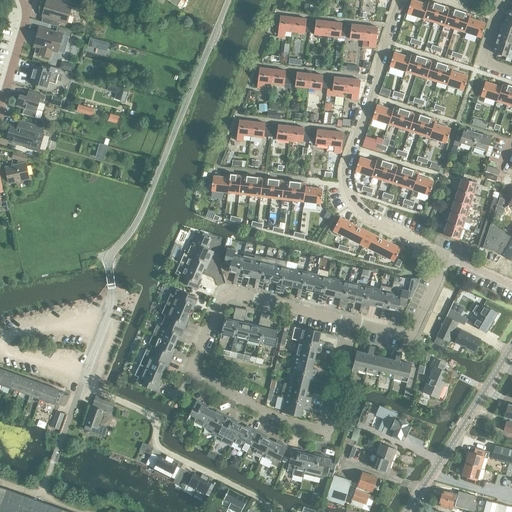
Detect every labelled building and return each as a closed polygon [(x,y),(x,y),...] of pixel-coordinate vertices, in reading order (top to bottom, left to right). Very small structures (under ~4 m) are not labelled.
[(50,0),(47,0),(42,16),(44,17),(42,22),(58,27),(59,21),(67,23),(72,6),(50,0)] [(412,0),(411,0),(407,14),(423,19),(428,5),(427,5),(412,0)] [(428,5),(423,19),(433,23),(439,5),(429,1),(427,5),(428,5)] [(310,5),(309,13),(320,15),(321,6),(310,5)] [(439,5),(433,23),(444,26),(449,8),(439,5)] [(101,8),(100,14),(109,17),(110,11),(101,8)] [(449,8),(444,26),(454,29),(460,11),(449,8)] [(511,10),(511,11),(502,24),(511,28),(511,10)] [(460,11),(454,29),(464,33),(469,18),(470,15),(460,11)] [(292,32),(293,18),(280,17),(278,37),(284,37),(285,31),(292,32)] [(306,20),(293,18),(292,32),(304,34),(305,32),(310,33),(311,23),(306,23),(306,20)] [(469,18),(464,33),(481,38),(485,24),(469,18)] [(327,36),(329,22),(316,21),(316,24),(311,23),(310,33),(314,33),(314,35),(327,36)] [(342,24),(329,22),(327,36),(340,38),(340,36),(345,37),(346,28),(341,27),(342,24)] [(511,28),(502,24),(497,39),(511,44),(511,28)] [(363,40),(364,26),(351,25),(351,28),(346,28),(345,37),(350,37),(350,39),(363,40)] [(377,28),(364,26),(363,40),(370,41),(369,47),(375,48),(377,28)] [(40,28),(35,45),(42,48),(40,54),(50,57),(52,50),(57,52),(64,54),(69,37),(71,31),(57,27),(56,33),(40,28)] [(90,38),(88,46),(106,51),(109,43),(90,38)] [(511,59),(511,56),(511,44),(497,39),(493,53),(511,59)] [(394,52),(389,67),(406,72),(410,58),(394,52)] [(410,58),(406,72),(416,76),(422,58),(411,54),(410,58)] [(422,58),(416,76),(426,79),(432,61),(422,58)] [(432,61),(426,79),(436,82),(442,64),(432,61)] [(61,62),(60,69),(71,72),(73,65),(61,62)] [(41,64),(40,68),(33,66),(29,82),(47,88),(49,82),(56,84),(60,70),(41,64)] [(442,64),(436,82),(447,86),(451,71),(452,71),(453,68),(442,64)] [(271,84),(273,70),(260,68),(257,89),(263,89),(264,83),(271,84)] [(286,71),(273,70),(271,84),(284,86),(284,84),(290,85),(291,76),(285,75),(286,71)] [(451,71),(447,86),(463,91),(468,76),(452,71),(451,71)] [(308,89),(310,75),(297,73),(296,76),(291,76),(290,85),(295,86),(295,87),(308,89)] [(323,76),(310,75),(308,89),(321,90),(321,89),(327,89),(328,80),(322,79),(323,76)] [(345,93),(347,79),(334,77),(334,81),(328,80),(327,89),(332,90),(332,92),(345,93)] [(360,81),(347,79),(345,93),(352,94),(351,100),(358,101),(360,81)] [(485,82),(480,96),(497,102),(501,87),(485,82)] [(501,87),(497,102),(507,105),(511,89),(511,86),(502,84),(501,87)] [(118,86),(115,99),(125,102),(129,90),(118,86)] [(380,93),(389,95),(391,89),(382,87),(380,93)] [(37,109),(39,102),(43,103),(45,96),(32,93),(31,98),(20,95),(16,106),(24,108),(22,114),(38,119),(41,110),(37,109)] [(61,105),(63,98),(54,95),(52,103),(61,105)] [(267,104),(259,104),(259,112),(267,111),(267,104)] [(79,105),(77,111),(93,116),(95,109),(79,105)] [(377,105),(372,119),(388,125),(393,110),(377,105)] [(393,110),(388,125),(399,128),(404,110),(394,107),(393,110)] [(404,110),(399,128),(409,131),(415,114),(404,110)] [(112,113),(109,119),(118,122),(120,116),(112,113)] [(325,113),(324,123),(331,124),(332,113),(325,113)] [(415,114),(409,131),(419,135),(425,117),(415,114)] [(425,117),(419,135),(430,138),(434,124),(435,124),(436,120),(425,117)] [(43,127),(36,125),(20,120),(18,127),(11,125),(7,140),(27,146),(26,148),(39,151),(43,135),(41,134),(43,127)] [(252,136),(254,122),(239,121),(237,141),(243,141),(244,135),(252,136)] [(265,124),(254,122),(252,136),(263,138),(264,136),(270,137),(271,128),(264,127),(265,124)] [(434,124),(430,138),(446,143),(451,129),(435,124),(434,124)] [(289,141),(291,127),(278,125),(278,129),(271,128),(270,137),(277,137),(277,139),(289,141)] [(304,128),(291,127),(289,141),(302,142),(302,141),(309,141),(310,132),(303,132),(304,128)] [(461,137),(456,136),(453,145),(458,147),(459,143),(473,147),(477,134),(464,129),(461,137)] [(326,145),(328,131),(317,130),(317,133),(310,132),(309,141),(316,142),(316,144),(326,145)] [(343,133),(328,131),(326,145),(335,146),(334,152),(341,153),(343,133)] [(491,138),(477,134),(473,147),(486,152),(485,155),(490,157),(493,148),(488,146),(491,138)] [(228,150),(224,161),(230,163),(234,152),(228,150)] [(26,156),(14,152),(13,159),(19,160),(18,165),(6,168),(9,183),(29,179),(25,161),(26,156)] [(360,157),(355,172),(371,177),(376,163),(376,162),(360,157)] [(376,163),(371,177),(382,180),(387,162),(377,159),(376,162),(376,163)] [(387,162),(382,180),(392,184),(398,166),(387,162)] [(398,166),(392,184),(402,187),(408,169),(398,166)] [(408,169),(402,187),(412,190),(417,176),(418,176),(419,173),(408,169)] [(230,178),(228,193),(239,195),(241,176),(230,174),(230,178)] [(213,176),(211,191),(228,193),(230,178),(213,176)] [(241,176),(239,195),(250,196),(252,177),(241,176)] [(417,176),(412,190),(429,196),(434,181),(418,176),(417,176)] [(252,177),(250,196),(261,197),(263,178),(252,177)] [(263,178),(261,197),(271,198),(274,180),(263,178)] [(461,179),(458,190),(473,195),(477,184),(461,179)] [(274,180),(271,198),(282,200),(284,181),(274,180)] [(284,181),(282,200),(293,201),(295,182),(284,181)] [(295,182),(293,201),(303,202),(305,187),(306,187),(306,184),(295,182)] [(483,248),(482,250),(511,264),(511,263),(511,182),(507,190),(502,188),(499,199),(496,206),(495,209),(495,211),(492,218),(490,223),(489,228),(486,238),(483,248)] [(305,187),(303,202),(321,204),(322,189),(306,187),(305,187)] [(473,195),(458,190),(454,202),(469,206),(473,195)] [(466,218),(469,206),(454,202),(451,213),(466,218)] [(208,211),(206,217),(213,219),(215,214),(208,211)] [(466,218),(451,213),(447,224),(462,229),(466,218)] [(340,217),(333,231),(348,239),(355,225),(340,217)] [(462,229),(447,224),(443,235),(458,240),(462,229)] [(355,225),(348,239),(363,247),(370,233),(355,225)] [(370,233),(363,247),(378,254),(385,240),(370,233)] [(184,253),(180,263),(202,273),(206,263),(208,264),(214,252),(207,249),(211,240),(199,234),(195,244),(193,243),(187,254),(184,253)] [(385,240),(378,254),(394,262),(401,248),(385,240)] [(243,258),(243,257),(233,255),(234,250),(227,249),(224,263),(230,265),(228,272),(238,274),(237,276),(235,276),(233,283),(237,285),(243,258)] [(250,277),(255,255),(244,253),(243,257),(243,258),(237,285),(241,285),(243,278),(241,277),(241,275),(250,277)] [(265,258),(255,255),(250,277),(258,279),(258,281),(256,281),(254,287),(258,289),(265,258)] [(271,282),(276,259),(265,257),(265,258),(258,289),(262,289),(264,283),(262,282),(262,280),(271,282)] [(285,267),(286,268),(287,262),(276,259),(271,282),(280,284),(279,286),(277,286),(275,292),(279,294),(285,267)] [(198,281),(202,273),(180,263),(175,274),(178,275),(176,280),(197,290),(201,281),(198,281)] [(292,287),(296,270),(286,268),(285,267),(279,294),(283,294),(285,288),(283,287),(283,285),(292,287)] [(327,277),(328,277),(329,272),(318,269),(317,275),(313,292),(322,294),(321,296),(319,296),(317,302),(321,304),(327,277)] [(300,299),(306,272),(296,270),(292,287),(301,289),(300,291),(298,291),(296,297),(300,299)] [(317,275),(306,272),(300,299),(304,299),(306,293),(304,292),(304,290),(313,292),(317,275)] [(338,280),(328,277),(327,277),(321,304),(325,304),(327,298),(325,297),(325,295),(334,297),(338,280)] [(342,309),(348,282),(338,280),(334,297),(343,299),(342,301),(340,301),(338,307),(342,309)] [(355,302),(359,285),(348,282),(342,309),(347,309),(348,303),(346,302),(346,300),(355,302)] [(363,314),(369,287),(359,285),(355,302),(364,304),(363,306),(361,306),(359,312),(363,314)] [(391,292),(392,287),(381,285),(380,289),(380,290),(376,307),(385,309),(384,311),(382,311),(380,318),(384,320),(391,292)] [(380,290),(380,289),(369,287),(363,314),(368,314),(369,308),(367,307),(367,305),(376,307),(380,290)] [(171,293),(166,304),(188,313),(192,306),(194,307),(198,299),(176,289),(174,295),(171,293)] [(401,294),(391,292),(384,320),(388,320),(390,313),(388,312),(388,310),(397,312),(399,305),(405,306),(409,292),(402,290),(401,294)] [(454,301),(446,317),(458,323),(464,325),(468,319),(460,315),(465,308),(454,301)] [(185,321),(188,313),(166,304),(162,314),(165,315),(163,321),(184,330),(187,322),(185,321)] [(472,312),(478,315),(472,325),(486,333),(497,314),(483,306),(482,309),(476,305),(472,312)] [(458,323),(446,317),(434,342),(437,344),(440,338),(449,342),(458,323)] [(234,337),(239,320),(233,318),(233,321),(225,319),(221,334),(234,337)] [(247,340),(251,325),(244,323),(244,321),(239,320),(234,337),(247,340)] [(180,338),(184,330),(163,321),(161,326),(157,324),(153,334),(175,344),(178,337),(180,338)] [(260,343),(264,326),(259,324),(258,327),(251,325),(247,340),(260,343)] [(270,327),(264,326),(260,343),(273,347),(276,337),(277,331),(269,329),(270,327)] [(302,328),(298,342),(323,348),(325,342),(319,341),(321,332),(302,328)] [(480,340),(461,330),(455,342),(474,351),(480,340)] [(172,352),(175,344),(153,334),(149,344),(152,346),(149,351),(171,361),(174,353),(172,352)] [(322,354),(323,348),(298,342),(295,356),(314,361),(316,352),(322,354)] [(400,362),(402,354),(397,353),(395,361),(373,355),(375,348),(370,346),(368,354),(356,351),(352,369),(407,382),(404,396),(411,398),(412,395),(409,394),(415,368),(411,367),(412,365),(400,362)] [(167,369),(171,361),(149,351),(147,357),(149,358),(145,367),(145,368),(162,375),(165,368),(167,369)] [(312,369),(314,361),(295,356),(292,370),(317,376),(318,370),(312,369)] [(446,381),(447,381),(450,374),(443,371),(446,364),(434,359),(431,367),(434,368),(424,392),(439,398),(446,381)] [(158,382),(162,375),(145,368),(145,367),(140,365),(135,376),(138,377),(136,383),(157,392),(161,383),(158,382)] [(0,384),(10,388),(15,374),(5,370),(0,383),(0,384)] [(315,382),(317,376),(292,370),(288,384),(307,389),(309,380),(315,382)] [(20,392),(25,378),(15,374),(10,388),(20,392)] [(30,395),(35,381),(25,378),(20,392),(30,395)] [(40,399),(45,385),(35,381),(30,395),(40,399)] [(306,397),(307,389),(288,384),(284,383),(281,397),(285,398),(310,404),(311,398),(306,397)] [(60,390),(45,385),(40,399),(38,404),(44,406),(45,401),(55,404),(60,390)] [(111,412),(114,403),(95,396),(92,406),(111,412)] [(309,410),(310,404),(285,398),(282,412),(301,417),(303,408),(309,410)] [(193,422),(203,427),(211,411),(204,407),(205,405),(197,401),(186,421),(192,424),(193,422)] [(395,418),(397,414),(380,406),(375,415),(387,421),(382,432),(402,441),(404,436),(406,437),(411,426),(395,418)] [(85,425),(86,425),(84,429),(89,431),(90,433),(94,432),(104,436),(106,429),(98,426),(103,411),(92,407),(85,425)] [(59,429),(64,414),(57,411),(51,426),(59,429)] [(217,437),(227,416),(219,412),(218,414),(211,411),(203,427),(212,431),(211,434),(217,437)] [(233,442),(241,426),(234,422),(235,420),(227,416),(217,437),(222,439),(221,442),(231,446),(233,442)] [(511,423),(509,423),(506,422),(503,432),(511,434),(511,423)] [(247,452),(257,431),(249,427),(248,430),(241,426),(233,442),(242,447),(241,449),(247,452)] [(355,443),(360,432),(354,429),(350,440),(355,443)] [(265,435),(257,431),(247,452),(252,454),(253,452),(263,457),(271,441),(264,437),(265,435)] [(278,445),(271,441),(263,457),(272,462),(271,464),(277,467),(287,447),(279,442),(278,445)] [(378,449),(376,456),(392,461),(396,449),(380,444),(373,442),(372,447),(378,449)] [(511,463),(511,450),(494,446),(491,458),(511,463)] [(304,475),(309,455),(301,453),(301,450),(293,448),(287,470),(293,472),(293,475),(303,478),(304,475)] [(468,452),(464,464),(480,468),(484,456),(483,456),(485,452),(475,449),(474,454),(468,452)] [(209,450),(207,456),(214,459),(217,454),(209,450)] [(152,454),(146,464),(153,468),(153,470),(170,479),(171,477),(175,479),(180,468),(176,467),(178,464),(172,462),(173,460),(167,457),(166,458),(160,455),(159,457),(152,454)] [(331,460),(325,458),(326,456),(317,454),(316,457),(309,455),(304,475),(322,479),(323,477),(327,478),(331,460)] [(388,473),(392,461),(376,456),(374,462),(367,460),(365,465),(372,467),(372,468),(388,473)] [(234,457),(230,465),(237,469),(241,460),(234,457)] [(477,480),(480,468),(464,464),(461,476),(467,478),(466,482),(475,485),(476,480),(477,480)] [(194,473),(187,486),(209,496),(215,485),(211,483),(212,482),(207,479),(208,477),(202,474),(201,476),(194,473)] [(377,483),(376,481),(377,480),(376,480),(377,478),(362,473),(351,504),(362,508),(364,504),(366,504),(371,491),(372,492),(374,486),(375,486),(375,485),(377,483)] [(326,499),(344,505),(351,482),(334,476),(326,499)] [(220,482),(217,488),(223,492),(226,486),(220,482)] [(65,511),(0,487),(0,511),(65,511)] [(241,511),(248,500),(236,494),(229,490),(224,500),(231,503),(228,508),(235,511),(241,511)] [(473,502),(474,500),(475,496),(459,492),(457,496),(442,492),(439,505),(452,509),(453,506),(474,511),(475,511),(476,507),(475,506),(476,503),(473,502)] [(313,493),(311,499),(321,501),(322,495),(313,493)] [(511,511),(511,507),(497,504),(486,501),(486,503),(483,511),(511,511)]
